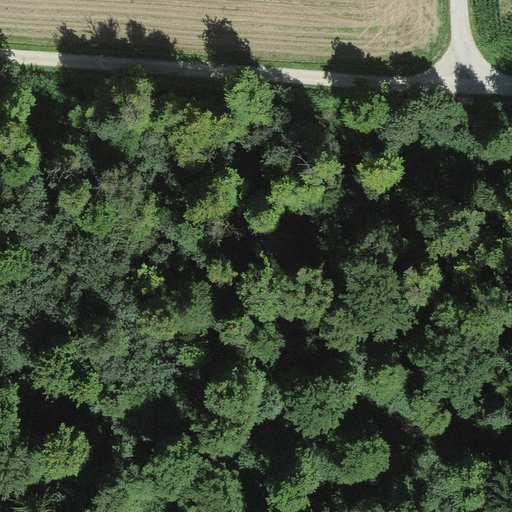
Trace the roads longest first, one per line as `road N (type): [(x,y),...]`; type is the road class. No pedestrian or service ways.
road 1 (track): [(0,53),(511,86)]
road 2 (track): [(511,423),(0,420)]
